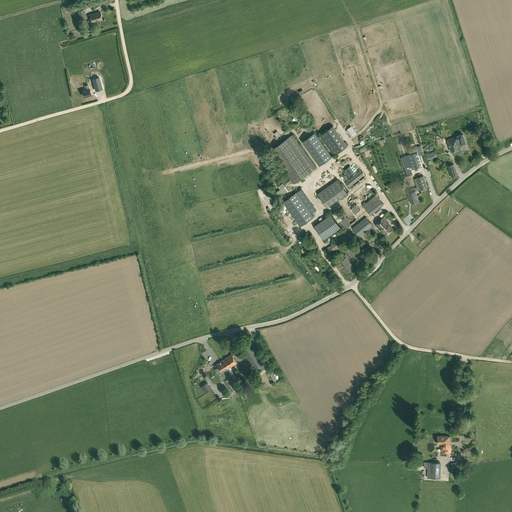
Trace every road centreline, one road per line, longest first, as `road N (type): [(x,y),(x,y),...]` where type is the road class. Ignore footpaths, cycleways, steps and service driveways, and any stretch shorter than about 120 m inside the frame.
road 1 (unclassified): [(0,408),(299,313),(365,274),(461,177),(511,147)]
road 2 (track): [(152,175),(270,146),(293,130),(321,170)]
road 3 (track): [(511,362),(403,345),(350,285)]
road 4 (track): [(116,0),(131,82),(102,102)]
